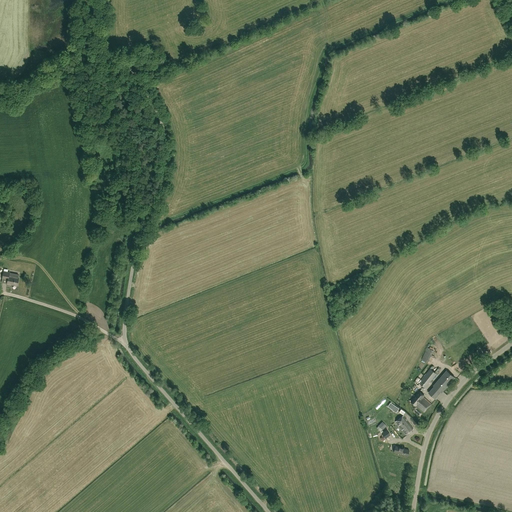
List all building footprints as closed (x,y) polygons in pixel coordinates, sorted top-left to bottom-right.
[(2,279),(1,282),(7,283),(7,285),(10,286),(11,284),(17,286),(19,278),(9,276),(9,272),(3,271),(1,279),(2,279)] [(427,349),(423,358),(428,361),(433,352),(427,349)] [(425,388),(437,373),(430,368),(419,383),(425,388)] [(441,393),(455,377),(447,370),(433,385),(434,386),(428,392),(435,398),(441,392),(441,393)] [(425,412),(432,404),(423,397),(424,396),(419,392),(411,401),(416,406),(416,405),(425,412)] [(411,431),(414,428),(403,415),(395,421),(405,435),(408,432),(407,431),(410,429),(411,431)] [(385,438),(390,435),(386,429),(381,433),(385,438)] [(407,456),(409,450),(396,446),(394,452),(407,456)]
